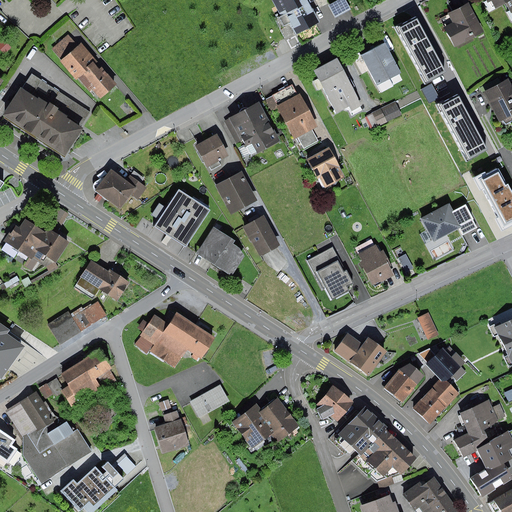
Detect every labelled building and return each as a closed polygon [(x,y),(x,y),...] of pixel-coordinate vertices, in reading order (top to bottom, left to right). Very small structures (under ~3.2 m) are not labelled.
[(275,0),(284,16),(294,11),(304,31),(320,23),(308,0),(275,0)] [(352,10),(346,0),(344,0),(332,7),(339,18),(352,10)] [(511,0),(505,0),(502,2),(507,13),(511,10),(511,0)] [(457,23),(446,29),(456,47),(484,32),(470,5),(452,14),(457,23)] [(417,20),(402,28),(429,79),(444,71),(417,20)] [(74,35),(55,51),(82,81),(84,78),(101,65),(102,64),(87,45),(84,48),(74,35)] [(385,43),(363,55),(379,85),(401,74),(385,43)] [(338,59),(316,70),(320,78),(315,81),(320,91),(325,89),(327,95),(350,83),(338,59)] [(101,65),(84,78),(96,93),(99,91),(107,101),(123,88),(107,69),(105,71),(101,65)] [(24,88),(34,94),(44,79),(34,73),(24,88)] [(0,93),(8,81),(0,75),(0,93)] [(93,112),(44,79),(34,94),(55,109),(56,107),(57,106),(85,124),(93,112)] [(511,95),(504,80),(483,90),(499,121),(503,118),(505,122),(511,118),(511,95)] [(350,83),(327,95),(337,113),(350,107),(352,111),(362,106),(350,83)] [(292,85),(272,95),(295,139),(298,137),(304,149),(319,141),(313,130),(319,127),(301,94),(298,96),(292,85)] [(34,94),(24,88),(6,116),(68,157),(86,129),(55,109),(34,94)] [(459,98),(443,106),(470,157),(486,149),(459,98)] [(397,103),(369,117),(374,127),(402,113),(397,103)] [(260,104),(233,119),(245,142),(239,145),(245,157),(279,139),(260,104)] [(214,137),(195,147),(205,165),(208,163),(211,169),(219,164),(215,159),(223,154),(214,137)] [(323,149),(306,159),(315,176),(320,173),(326,185),(339,177),(323,149)] [(511,203),(495,171),(477,180),(501,225),(511,218),(511,203)] [(108,172),(94,191),(117,208),(128,193),(135,198),(147,183),(133,172),(124,183),(108,172)] [(238,173),(215,185),(229,211),(251,199),(238,173)] [(179,190),(156,227),(172,237),(176,231),(195,200),(179,190)] [(176,231),(172,237),(188,247),(211,210),(195,200),(176,231)] [(447,203),(421,217),(432,240),(459,226),(463,233),(475,226),(464,205),(451,211),(447,203)] [(259,218),(243,227),(258,253),(273,245),(259,218)] [(23,227),(20,232),(46,248),(55,235),(40,225),(32,220),(26,229),(23,227)] [(223,227),(218,224),(199,255),(231,275),(244,254),(229,245),(231,240),(219,233),(223,227)] [(46,248),(44,253),(63,265),(77,244),(57,231),(55,235),(46,248)] [(25,251),(39,260),(44,253),(46,248),(20,232),(17,237),(15,236),(10,243),(13,244),(25,251)] [(356,248),(362,262),(359,264),(369,285),(389,275),(378,253),(374,255),(367,242),(356,248)] [(13,244),(8,252),(19,259),(25,251),(13,244)] [(355,294),(332,246),(309,257),(331,305),(355,294)] [(97,262),(83,285),(101,296),(104,291),(116,273),(97,262)] [(116,273),(104,291),(124,304),(137,284),(117,271),(116,273)] [(103,305),(89,313),(96,325),(110,318),(103,305)] [(74,314),(54,327),(65,344),(85,331),(74,314)] [(157,314),(143,333),(157,342),(151,350),(177,368),(189,352),(202,361),(216,341),(178,314),(171,324),(157,314)] [(425,314),(416,319),(426,339),(435,334),(425,314)] [(511,316),(490,327),(499,345),(511,337),(511,316)] [(0,319),(0,346),(21,361),(30,347),(12,335),(16,330),(0,319)] [(157,342),(143,333),(135,344),(148,354),(151,350),(157,342)] [(343,337),(333,352),(366,374),(381,352),(363,340),(359,347),(343,337)] [(511,337),(499,345),(508,363),(511,360),(511,337)] [(0,346),(0,375),(7,380),(21,361),(0,346)] [(429,349),(422,356),(427,361),(424,365),(440,381),(457,365),(441,349),(435,355),(429,349)] [(68,389),(62,393),(69,405),(95,389),(90,380),(107,370),(97,353),(60,376),(68,389)] [(418,375),(403,363),(382,390),(397,402),(418,375)] [(420,401),(413,409),(428,422),(452,395),(440,385),(424,404),(420,401)] [(45,386),(40,389),(44,396),(50,393),(45,386)] [(218,386),(189,403),(198,418),(227,401),(218,386)] [(329,387),(316,404),(320,407),(316,413),(323,419),(327,413),(336,419),(349,403),(329,387)] [(35,394),(7,412),(14,423),(11,426),(23,444),(23,457),(39,482),(90,450),(77,430),(54,414),(50,416),(35,394)] [(278,399),(260,412),(275,433),(280,441),(299,428),(278,399)] [(486,400),(455,413),(463,434),(478,428),(495,421),(486,400)] [(169,424),(155,428),(164,452),(188,444),(177,412),(174,414),(169,401),(162,404),(169,424)] [(362,403),(336,431),(344,438),(348,434),(366,450),(383,433),(388,427),(362,403)] [(256,407),(233,422),(251,449),(275,433),(260,412),(256,407)] [(463,434),(450,440),(458,457),(472,450),(484,442),(478,428),(463,434)] [(484,442),(472,450),(482,471),(498,464),(506,460),(501,451),(510,447),(504,431),(484,442)] [(13,441),(0,432),(0,457),(7,462),(15,450),(9,446),(13,441)] [(366,450),(361,455),(381,474),(389,465),(397,474),(411,459),(383,433),(366,450)] [(71,485),(60,495),(77,511),(79,511),(81,510),(83,511),(92,511),(114,490),(102,479),(106,476),(109,479),(119,469),(126,476),(135,467),(123,456),(111,468),(106,463),(99,470),(102,473),(98,477),(91,471),(74,488),(71,485)] [(482,471),(466,480),(477,498),(506,479),(498,464),(482,471)] [(418,482),(398,494),(408,510),(416,505),(419,509),(442,494),(430,476),(419,484),(418,482)] [(511,511),(511,488),(490,501),(495,511),(511,511)] [(454,511),(442,494),(419,509),(420,511),(454,511)] [(385,496),(355,506),(357,511),(393,511),(391,503),(388,504),(385,496)]
